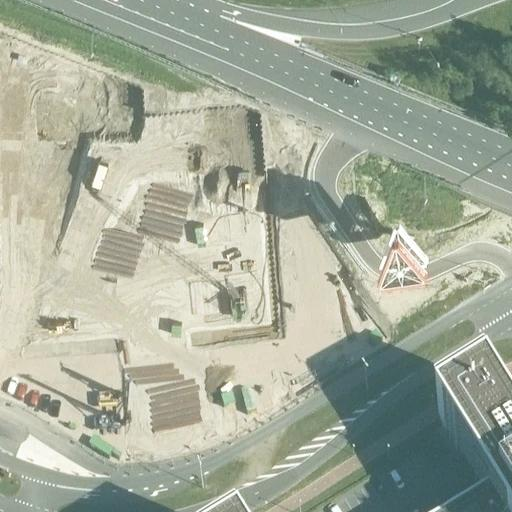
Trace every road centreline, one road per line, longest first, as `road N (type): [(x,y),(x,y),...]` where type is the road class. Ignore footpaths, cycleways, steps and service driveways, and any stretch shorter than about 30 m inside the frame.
road 1 (tertiary): [(511,278),(274,429),(179,477),(96,487),(38,475)]
road 2 (tertiary): [(211,511),(282,481),(511,317)]
road 3 (primary): [(207,31),(511,153)]
road 4 (primary): [(207,31),(369,31),(470,0)]
